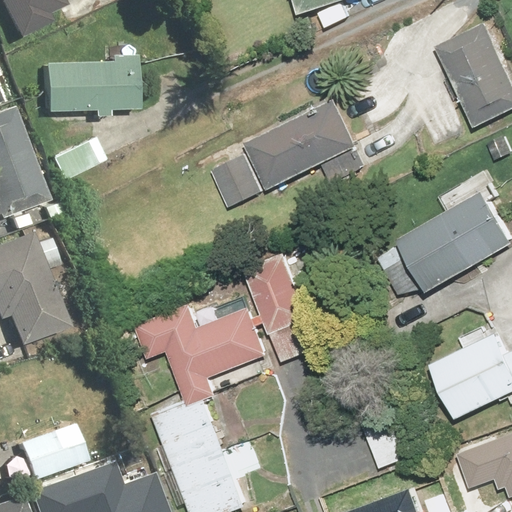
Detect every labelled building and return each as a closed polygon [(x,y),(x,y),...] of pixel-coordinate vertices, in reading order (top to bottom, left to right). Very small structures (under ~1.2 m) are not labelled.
[(1,0),(17,35),(74,11),(69,0),(1,0)] [(311,0),(319,16),(352,0),(311,0)] [(511,59),(493,18),(444,41),(482,125),(511,111),(511,59)] [(141,49),(43,54),(46,108),(144,104),(141,49)] [(346,93),(252,135),(276,187),(370,144),(346,93)] [(18,98),(0,104),(0,215),(54,196),(18,98)] [(253,147),(217,164),(233,200),(269,183),(253,147)] [(511,216),(493,184),(409,232),(441,288),(511,247),(511,216)] [(36,223),(0,236),(0,297),(18,348),(74,327),(36,223)] [(296,245),(255,261),(277,319),(318,303),(296,245)] [(196,397),(161,410),(198,511),(234,511),(269,499),(223,372),(277,352),(253,285),(167,316),(196,397)] [(511,326),(511,323),(442,356),(472,418),(511,398),(511,326)] [(396,414),(365,425),(381,469),(412,457),(396,414)] [(79,416),(20,437),(34,475),(92,454),(79,416)] [(0,474),(14,470),(0,430),(0,474)] [(511,431),(463,450),(474,479),(499,470),(503,482),(511,479),(511,482),(511,431)] [(109,459),(35,486),(44,511),(79,511),(82,511),(171,511),(157,471),(118,485),(109,459)] [(417,484),(344,509),(345,511),(416,511),(426,509),(417,484)] [(30,511),(23,493),(0,501),(0,511),(30,511)]
